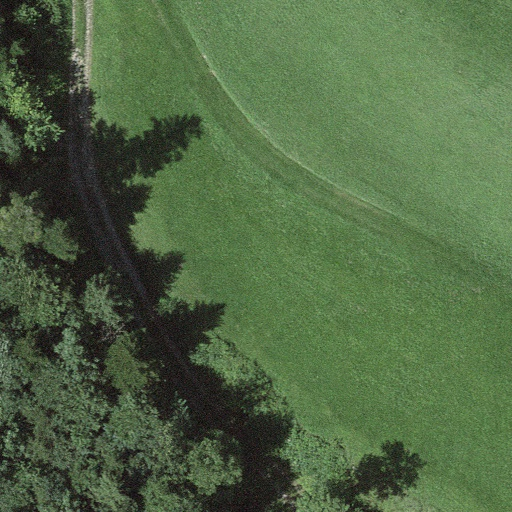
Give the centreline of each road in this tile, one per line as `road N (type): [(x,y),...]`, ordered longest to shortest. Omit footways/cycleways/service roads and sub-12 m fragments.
road 1 (track): [(296,511),(215,410),(79,202),(86,0)]
road 2 (track): [(164,0),(228,119),(303,183),(511,297)]
